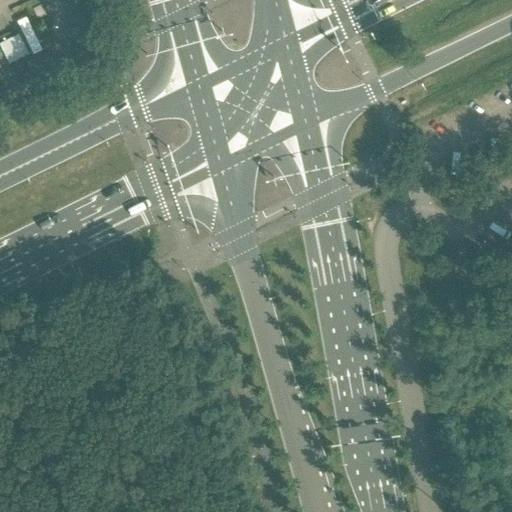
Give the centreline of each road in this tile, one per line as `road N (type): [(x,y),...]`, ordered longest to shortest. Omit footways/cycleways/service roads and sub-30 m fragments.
road 1 (primary): [(378,511),(304,121)]
road 2 (primary): [(219,161),(316,511)]
road 3 (track): [(108,284),(198,511)]
road 4 (secondary): [(0,267),(219,161)]
road 5 (motorway): [(304,121),(511,23)]
road 6 (secondary): [(198,86),(0,176)]
